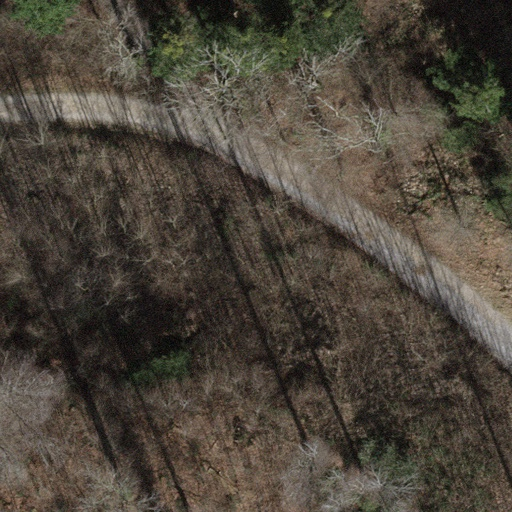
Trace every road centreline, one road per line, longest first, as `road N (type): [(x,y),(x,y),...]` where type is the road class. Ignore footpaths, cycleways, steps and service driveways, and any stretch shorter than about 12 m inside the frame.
road 1 (track): [(0,107),(117,109),(211,134),(383,241),(511,344)]
road 2 (track): [(111,0),(211,134)]
